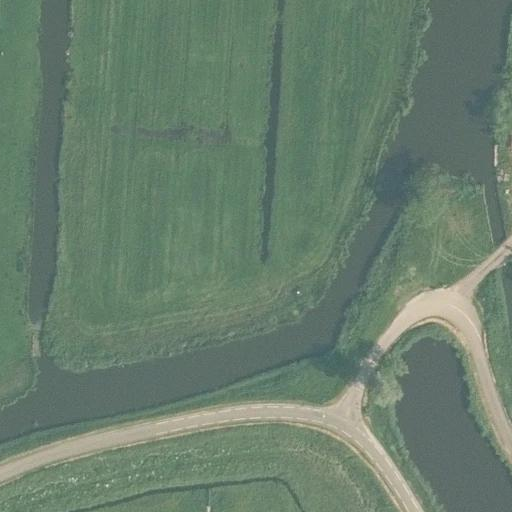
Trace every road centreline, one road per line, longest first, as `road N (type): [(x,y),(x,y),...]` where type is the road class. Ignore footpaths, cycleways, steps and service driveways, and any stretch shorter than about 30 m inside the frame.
road 1 (unclassified): [(342,423),(238,413),(0,473)]
road 2 (unclassified): [(342,423),(394,329),(421,310),(441,309),(465,329),(511,445)]
